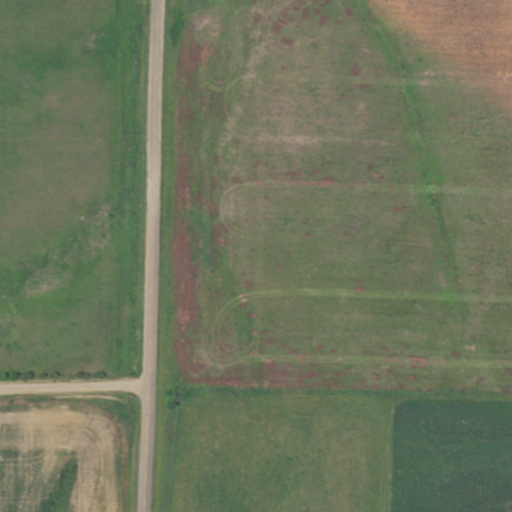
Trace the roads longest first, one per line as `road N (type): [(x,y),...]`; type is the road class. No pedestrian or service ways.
road 1 (residential): [(142,511),(155,0)]
road 2 (residential): [(0,381),(146,380)]
